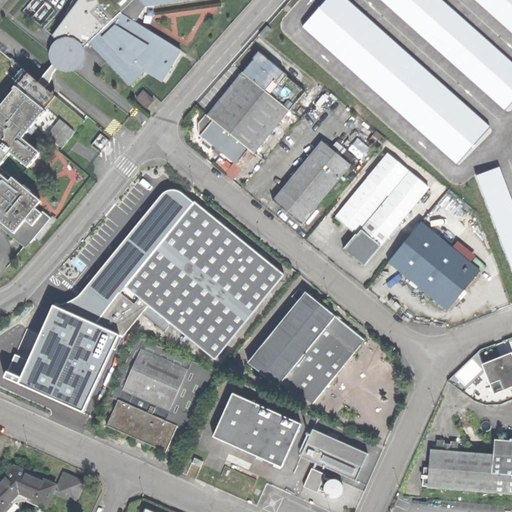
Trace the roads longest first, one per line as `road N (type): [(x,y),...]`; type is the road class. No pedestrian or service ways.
road 1 (unclassified): [(152,135),(437,364)]
road 2 (unclassified): [(152,135),(28,286),(0,305)]
road 3 (unclassified): [(272,0),(152,135)]
road 4 (unclassified): [(371,511),(437,364)]
road 5 (unclassified): [(0,412),(124,470)]
